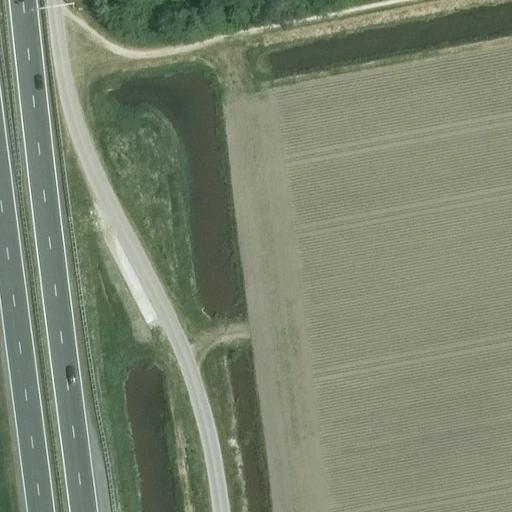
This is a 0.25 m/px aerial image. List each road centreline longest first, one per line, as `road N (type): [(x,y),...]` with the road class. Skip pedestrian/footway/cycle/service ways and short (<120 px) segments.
road 1 (unclassified): [(221,511),(192,380),(73,125),(53,0)]
road 2 (trunk): [(83,511),(23,0)]
road 3 (trunk): [(0,192),(39,511)]
